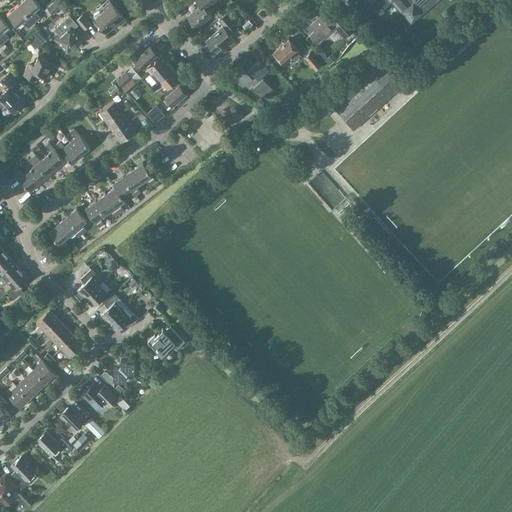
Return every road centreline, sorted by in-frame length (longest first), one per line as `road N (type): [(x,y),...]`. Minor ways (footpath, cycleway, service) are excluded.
road 1 (residential): [(23,233),(159,133),(212,80),(208,75)]
road 2 (residential): [(95,340),(88,364),(0,451)]
road 3 (residential): [(95,340),(36,267),(23,233)]
